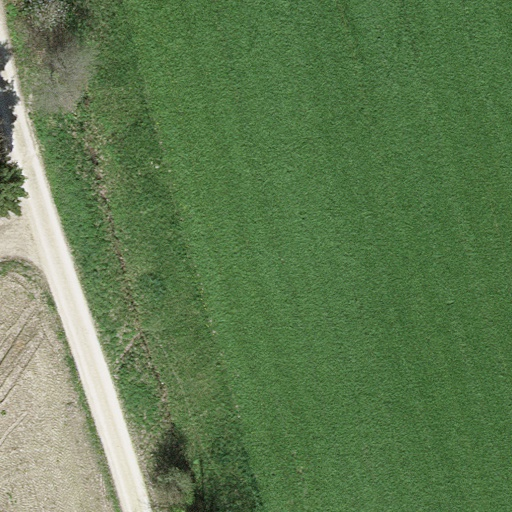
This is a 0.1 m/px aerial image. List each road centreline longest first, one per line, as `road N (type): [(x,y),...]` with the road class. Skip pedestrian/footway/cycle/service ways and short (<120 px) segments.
road 1 (track): [(137,511),(42,213)]
road 2 (track): [(42,213),(0,0)]
